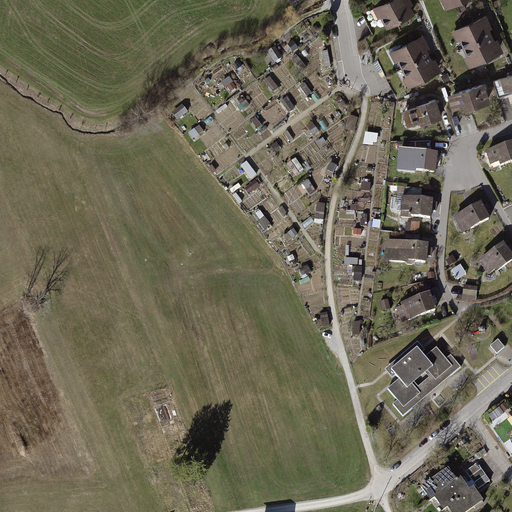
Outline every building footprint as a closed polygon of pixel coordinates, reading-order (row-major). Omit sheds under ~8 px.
[(416,15),(408,0),(387,0),(373,7),(384,30),(416,15)] [(438,0),(444,11),(468,0),(438,0)] [(494,35),(485,15),(451,32),(461,51),(494,35)] [(433,55),(424,35),(390,53),(399,72),(433,55)] [(469,69),(503,53),(494,35),(461,51),(469,69)] [(408,89),(442,72),(433,55),(399,72),(408,89)] [(511,94),(511,74),(500,78),(506,97),(511,94)] [(492,101),(486,82),(447,95),(453,110),(467,106),(468,109),(492,101)] [(443,119),(436,98),(403,109),(409,125),(426,120),(428,124),(443,119)] [(375,146),(378,135),(367,132),(364,143),(375,146)] [(511,143),(485,153),(491,170),(511,163),(511,143)] [(438,154),(400,152),(399,173),(415,174),(415,172),(437,173),(438,154)] [(432,219),(434,201),(403,197),(400,214),(432,219)] [(482,204),(453,219),(462,235),(491,220),(482,204)] [(401,263),(403,243),(386,242),(385,262),(401,263)] [(427,265),(429,245),(403,243),(401,263),(427,265)] [(511,263),(511,255),(503,243),(478,261),(491,279),(511,263)] [(453,256),(446,261),(450,267),(457,262),(453,256)] [(460,265),(452,270),(458,280),(467,274),(460,265)] [(478,287),(464,285),(463,299),(476,301),(478,287)] [(436,312),(430,294),(395,307),(401,325),(436,312)] [(498,340),(491,346),(497,354),(505,347),(498,340)] [(394,407),(403,418),(462,369),(452,356),(447,360),(437,349),(426,359),(418,349),(391,372),(399,382),(388,391),(398,403),(394,407)] [(489,480),(477,463),(466,471),(478,488),(489,480)] [(456,479),(447,467),(421,487),(430,499),(434,496),(456,479)] [(460,476),(456,479),(434,496),(443,509),(447,506),(470,489),(460,476)] [(473,487),(470,489),(447,506),(450,511),(464,511),(482,499),(473,487)]
